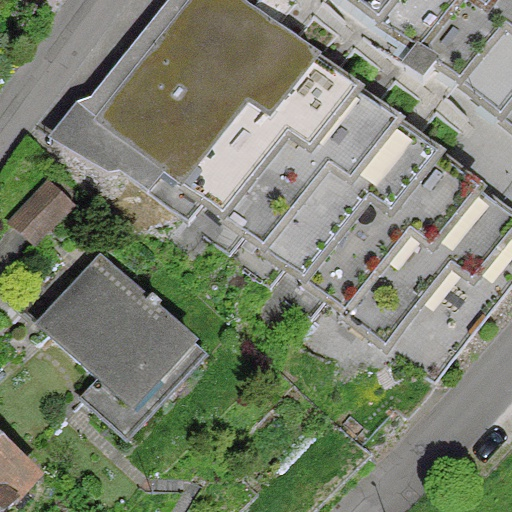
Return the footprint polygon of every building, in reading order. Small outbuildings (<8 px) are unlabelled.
[(310,67),(225,0),(192,0),(93,124),(176,191),(241,109),(263,126),(310,67)] [(338,0),(372,26),(392,0),(338,0)] [(481,20),(496,0),(392,0),(372,26),(412,59),(458,1),(481,20)] [(511,44),(511,0),(496,0),(481,20),(458,1),(412,59),(400,75),(417,89),(430,73),(454,92),(499,35),(511,44)] [(511,44),(499,35),(454,92),(495,124),(511,102),(511,44)] [(241,109),(176,191),(217,223),(282,141),(304,158),(351,99),(310,67),(263,126),(241,109)] [(282,141),(217,223),(258,255),(323,173),(345,191),(392,132),(351,99),(304,158),(282,141)] [(511,102),(495,124),(511,137),(511,102)] [(323,173),(258,255),(298,287),(364,206),(385,223),(432,164),(392,132),(345,191),(323,173)] [(364,206),(298,287),(339,320),(404,238),(426,255),(473,197),(432,164),(385,223),(364,206)] [(66,209),(43,187),(5,227),(28,249),(66,209)] [(404,238),(339,320),(380,352),(445,270),(467,288),(511,230),(511,227),(473,197),(426,255),(404,238)] [(75,403),(121,445),(199,361),(151,316),(155,311),(146,303),(142,308),(95,264),(73,287),(81,294),(63,313),(59,310),(38,333),(93,384),(75,403)] [(0,511),(28,482),(0,457),(0,511)] [(289,475),(252,511),(311,511),(319,505),(289,475)]
